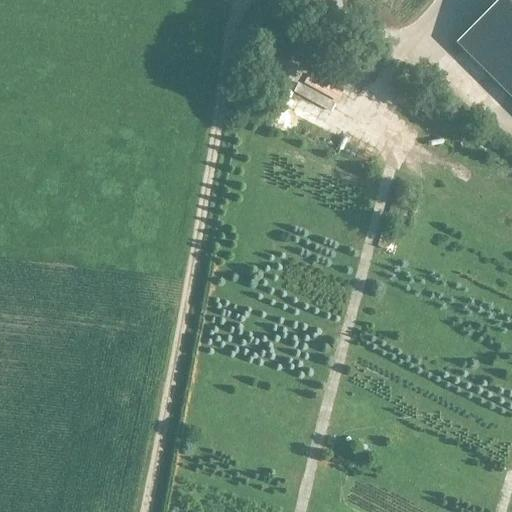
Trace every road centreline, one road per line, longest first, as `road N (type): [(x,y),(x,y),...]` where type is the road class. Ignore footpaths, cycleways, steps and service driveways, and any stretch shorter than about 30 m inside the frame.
road 1 (unclassified): [(142,511),(232,18),(242,0)]
road 2 (unknown): [(394,58),(357,265),(293,511)]
road 3 (unclassified): [(326,0),(384,36),(408,34),(443,0)]
